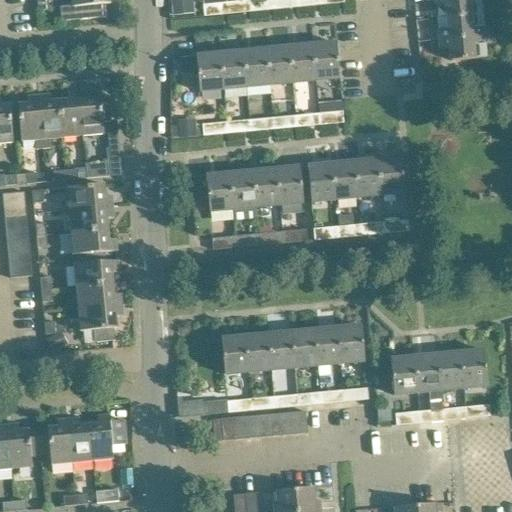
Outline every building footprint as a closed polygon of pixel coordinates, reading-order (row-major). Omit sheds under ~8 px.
[(46,0),(36,0),(38,12),(48,11),(46,0)] [(71,0),(72,7),(59,8),(61,23),(105,18),(104,5),(110,5),(109,0),(71,0)] [(194,14),(192,0),(182,0),(171,1),(172,16),(194,14)] [(251,13),(274,10),(272,0),(269,0),(250,2),(251,13)] [(272,0),(274,10),(297,8),(296,0),(272,0)] [(296,0),(297,8),(320,6),(319,0),(296,0)] [(447,19),(482,15),(481,2),(487,2),(486,0),(435,0),(436,8),(446,7),(447,19)] [(228,15),(251,13),(250,2),(227,4),(228,15)] [(204,17),(228,15),(227,4),(203,6),(204,17)] [(439,41),(490,36),(489,28),(484,28),(482,15),(447,19),(448,30),(438,31),(439,41)] [(490,36),(439,41),(440,51),(450,50),(451,62),(487,59),(485,45),(491,45),(490,36)] [(312,47),(315,82),(339,80),(336,44),(312,47)] [(292,84),(315,82),(312,47),(289,49),(292,84)] [(269,87),(292,84),(289,49),(266,51),(269,87)] [(246,89),(269,87),(266,51),(243,53),(246,89)] [(223,91),(246,89),(243,53),(220,55),(223,91)] [(199,93),(223,91),(220,55),(196,57),(199,93)] [(90,99),(90,93),(79,94),(83,137),(103,135),(102,123),(111,123),(109,97),(90,99)] [(63,139),(83,137),(79,94),(68,94),(68,101),(60,102),(63,139)] [(63,139),(60,102),(50,103),(49,96),(38,97),(43,150),(49,149),(49,140),(63,139)] [(35,151),(43,150),(38,97),(27,98),(27,105),(18,106),(21,142),(34,141),(35,151)] [(0,144),(13,144),(10,107),(0,107),(0,144)] [(319,115),(320,126),(343,124),(342,113),(319,115)] [(297,128),(320,126),(319,115),(296,117),(297,128)] [(274,130),(297,128),(296,117),(273,120),(274,130)] [(250,132),(274,130),(273,120),(249,122),(250,132)] [(196,139),(195,122),(180,124),(182,140),(196,139)] [(227,135),(250,132),(249,122),(226,124),(227,135)] [(226,124),(203,126),(204,137),(227,135),(226,124)] [(120,162),(117,134),(107,134),(110,163),(120,162)] [(377,161),(381,197),(405,194),(401,159),(377,161)] [(358,199),(381,197),(377,161),(354,163),(358,199)] [(86,165),(87,180),(108,178),(107,163),(86,165)] [(335,201),(358,199),(354,163),(331,165),(335,201)] [(78,180),(87,180),(86,165),(85,165),(85,170),(66,171),(67,181),(78,180)] [(311,203),(335,201),(331,165),(307,168),(311,203)] [(276,171),(279,206),(303,204),(300,169),(276,171)] [(54,183),(67,181),(66,171),(53,173),(54,183)] [(256,209),(279,206),(276,171),(253,173),(256,209)] [(233,211),(256,209),(253,173),(230,175),(233,211)] [(20,176),(21,186),(36,184),(36,174),(20,176)] [(209,213),(233,211),(230,175),(206,177),(209,213)] [(0,187),(21,186),(20,176),(4,177),(4,176),(0,176),(0,187)] [(68,212),(112,208),(111,197),(105,197),(104,186),(66,189),(68,212)] [(43,202),(42,192),(32,193),(33,203),(43,202)] [(3,208),(25,206),(24,193),(2,195),(3,208)] [(4,220),(26,218),(25,206),(3,208),(4,220)] [(70,235),(108,231),(107,220),(113,219),(112,208),(68,212),(70,235)] [(5,232),(27,230),(26,218),(4,220),(5,232)] [(407,222),(383,224),(384,235),(408,232),(407,222)] [(361,237),(384,235),(383,224),(360,226),(361,237)] [(36,238),(45,238),(44,225),(35,226),(36,238)] [(338,239),(361,237),(360,226),(337,228),(338,239)] [(314,241),(338,239),(337,228),(313,231),(314,241)] [(7,244),(28,242),(27,230),(5,232),(7,244)] [(72,249),(65,249),(66,257),(72,257),(72,255),(96,254),(116,252),(115,241),(109,241),(108,231),(70,235),(72,249)] [(282,234),(283,244),(307,242),(306,231),(282,234)] [(260,247),(283,244),(282,234),(259,236),(260,247)] [(237,249),(260,247),(259,236),(236,238),(237,249)] [(45,238),(36,238),(37,249),(46,248),(45,238)] [(213,251),(237,249),(236,238),(212,240),(213,251)] [(8,256),(30,254),(28,242),(7,244),(8,256)] [(9,268),(31,266),(30,254),(8,256),(9,268)] [(75,289),(113,286),(112,274),(118,274),(117,262),(73,266),(75,289)] [(31,266),(9,268),(10,279),(32,277),(31,266)] [(41,292),(51,291),(50,278),(40,279),(41,292)] [(77,311),(122,307),(120,295),(114,296),(113,286),(75,289),(77,311)] [(51,291),(41,292),(42,303),(52,302),(51,291)] [(122,307),(77,311),(80,333),(93,332),(95,344),(115,342),(115,341),(114,341),(113,330),(117,329),(116,318),(122,317),(122,307)] [(54,323),(44,324),(45,336),(55,335),(54,323)] [(337,329),(340,365),(364,363),(361,327),(337,329)] [(317,367),(340,365),(337,329),(314,332),(317,367)] [(55,352),(68,343),(61,332),(47,340),(55,352)] [(294,369),(317,367),(314,332),(291,334),(294,369)] [(271,371),(294,369),(291,334),(268,336),(271,371)] [(248,374),(271,371),(268,336),(245,338),(248,374)] [(224,376),(248,374),(245,338),(221,340),(224,376)] [(459,354),(462,390),(487,387),(484,352),(459,354)] [(459,354),(437,356),(440,392),(462,390),(459,354)] [(441,402),(440,392),(437,356),(414,358),(417,394),(428,393),(430,412),(418,413),(419,424),(442,422),(441,411),(442,411),(441,402)] [(393,396),(417,394),(414,358),(390,361),(393,396)] [(343,392),(344,403),(368,401),(367,390),(343,392)] [(321,405),(344,403),(343,392),(320,395),(321,405)] [(298,407),(321,405),(320,395),(297,397),(298,407)] [(275,410),(298,407),(297,397),(274,399),(275,410)] [(182,399),(177,399),(178,419),(203,416),(202,406),(202,401),(182,403),(182,399)] [(252,412),(275,410),(274,399),(251,401),(252,412)] [(228,414),(252,412),(251,401),(227,403),(228,414)] [(464,409),(465,420),(490,418),(489,407),(464,409)] [(442,422),(465,420),(464,409),(442,411),(441,411),(442,422)] [(293,414),(295,436),(307,435),(305,413),(293,414)] [(396,426),(419,424),(418,413),(395,416),(396,426)] [(283,437),(295,436),(293,414),(281,415),(283,437)] [(271,438),(283,437),(281,415),(269,416),(271,438)] [(88,425),(92,463),(113,461),(112,447),(126,446),(123,422),(109,423),(109,416),(96,418),(97,425),(88,425)] [(259,439),(271,438),(269,416),(257,417),(259,439)] [(247,440),(259,439),(257,417),(245,418),(247,440)] [(235,441),(247,440),(245,418),(233,419),(235,441)] [(92,463),(88,425),(79,426),(79,419),(67,421),(71,464),(92,463)] [(223,442),(235,441),(233,419),(221,420),(223,442)] [(215,443),(223,442),(221,420),(212,421),(215,443)] [(51,466),(71,464),(67,421),(56,422),(57,428),(47,429),(48,432),(38,432),(40,457),(50,456),(51,466)] [(40,457),(38,432),(28,433),(28,431),(18,432),(18,425),(7,426),(11,470),(32,468),(31,458),(40,457)] [(0,471),(11,470),(7,426),(0,427),(0,471)] [(248,508),(269,507),(268,486),(247,487),(248,508)] [(274,511),(305,511),(320,511),(319,502),(314,502),(313,489),(277,492),(278,504),(274,505),(274,511)] [(105,504),(117,503),(116,493),(104,494),(105,504)] [(234,511),(245,511),(244,495),(233,496),(234,511)] [(74,497),(75,507),(88,506),(87,496),(74,497)] [(64,508),(75,507),(74,497),(63,498),(64,508)] [(14,503),(14,511),(23,511),(27,511),(26,502),(14,503)] [(2,511),(14,511),(14,503),(2,504),(2,511)]
